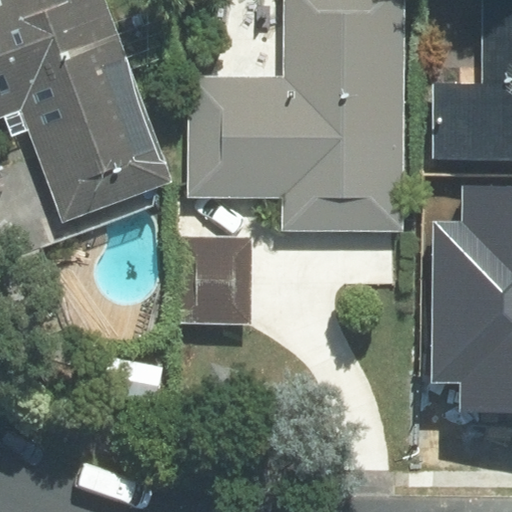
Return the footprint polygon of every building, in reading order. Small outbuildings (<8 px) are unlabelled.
[(104,0),(0,0),(0,114),(15,109),(56,219),(162,180),(119,62),(127,59),(104,0)] [(397,234),(397,0),(279,0),(280,78),(185,78),(184,200),(279,200),(279,233),(397,234)] [(483,242),(511,241),(511,0),(482,0),(483,87),(430,87),(430,163),(483,163),(483,242)] [(246,240),(177,238),(175,325),(244,326),(246,240)] [(511,275),(415,275),(415,362),(511,362),(511,275)]
